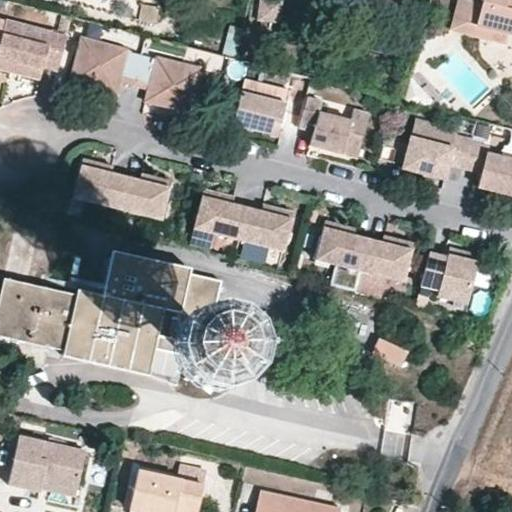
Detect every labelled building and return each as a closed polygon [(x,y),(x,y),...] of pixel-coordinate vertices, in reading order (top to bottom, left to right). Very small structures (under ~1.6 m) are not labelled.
[(281,0),(257,0),(255,18),(279,21),(281,0)] [(511,0),(456,0),(450,19),(511,36),(511,0)] [(57,29),(65,31),(69,16),(61,14),(57,29)] [(40,62),(56,66),(65,31),(57,29),(4,15),(0,29),(0,54),(40,65),(40,62)] [(509,45),(511,36),(450,19),(448,27),(499,42),(509,45)] [(119,80),(132,84),(140,55),(126,51),(127,48),(79,36),(68,80),(107,90),(115,92),(119,80)] [(232,58),(244,61),(249,42),(237,39),(232,58)] [(38,70),(40,65),(0,54),(0,65),(37,75),(38,70)] [(272,68),(291,73),(294,59),(276,54),(272,68)] [(140,55),(132,84),(148,88),(145,100),(157,103),(190,112),(201,67),(156,56),(155,59),(140,55)] [(383,66),(375,95),(391,99),(397,100),(404,72),(383,66)] [(279,123),(296,127),(304,97),(285,92),(282,102),(239,92),(230,126),(251,131),(267,135),(270,121),(279,123)] [(304,97),(296,127),(313,132),(310,146),(333,152),(356,158),(368,113),(353,109),(350,122),(318,114),(321,101),(304,97)] [(270,121),(267,135),(275,137),(279,123),(270,121)] [(449,166),(462,169),(469,142),(456,138),(452,151),(408,139),(400,169),(437,179),(439,171),(447,173),(449,166)] [(469,142),(462,169),(480,174),(476,187),(488,191),(489,187),(495,189),(494,192),(511,197),(511,160),(486,153),(488,147),(469,142)] [(115,205),(123,174),(112,171),(102,169),(104,161),(83,155),(73,194),(115,205)] [(102,169),(112,171),(114,163),(110,162),(104,161),(102,169)] [(140,170),(138,178),(147,180),(149,172),(145,171),(140,170)] [(439,171),(437,179),(440,180),(444,181),(447,173),(439,171)] [(123,174),(115,205),(161,216),(171,178),(149,172),(147,180),(138,178),(123,174)] [(194,224),(237,236),(245,206),(233,203),(224,200),(226,193),(204,187),(194,224)] [(224,200),(233,203),(235,195),(230,194),(226,193),(224,200)] [(261,201),(259,210),(267,213),(270,204),(265,202),(261,201)] [(245,206),(237,236),(280,248),(291,210),(270,204),(267,213),(259,210),(245,206)] [(347,224),(326,219),(317,257),(344,264),(338,285),(353,289),(358,267),(366,237),(351,233),(345,231),(347,224)] [(347,224),(345,231),(351,233),(353,225),(350,225),(347,224)] [(379,232),(377,240),(387,243),(389,235),(384,233),(379,232)] [(366,237),(358,267),(398,278),(408,239),(389,235),(387,243),(377,240),(366,237)] [(427,252),(418,285),(468,298),(478,262),(465,258),(466,252),(456,249),(449,248),(446,257),(427,252)] [(465,258),(478,262),(480,256),(466,252),(465,258)] [(153,348),(178,354),(184,356),(184,357),(184,359),(185,361),(186,363),(188,366),(190,369),(193,371),(196,372),(199,373),(202,374),(206,374),(209,373),(213,371),(216,369),(219,366),(221,363),(222,358),(222,354),(222,350),(220,346),(218,342),(215,339),(211,337),(207,336),(208,332),(215,302),(220,281),(110,255),(100,300),(3,278),(2,284),(0,291),(0,335),(148,370),(153,348)] [(215,302),(208,332),(232,338),(238,308),(215,302)] [(401,366),(407,351),(378,337),(371,352),(401,366)] [(173,375),(178,354),(153,348),(148,370),(160,372),(173,375)] [(9,484),(39,492),(41,488),(42,482),(76,490),(84,452),(68,448),(69,443),(49,439),(48,444),(20,437),(9,484)] [(204,470),(180,465),(176,479),(202,485),(205,470),(204,470)] [(195,511),(202,485),(176,479),(137,471),(129,509),(128,511),(195,511)] [(74,496),(76,490),(42,482),(41,488),(74,496)] [(41,488),(39,492),(38,499),(45,500),(76,508),(80,492),(76,490),(74,496),(41,488)] [(335,511),(337,508),(261,491),(255,511),(335,511)]
